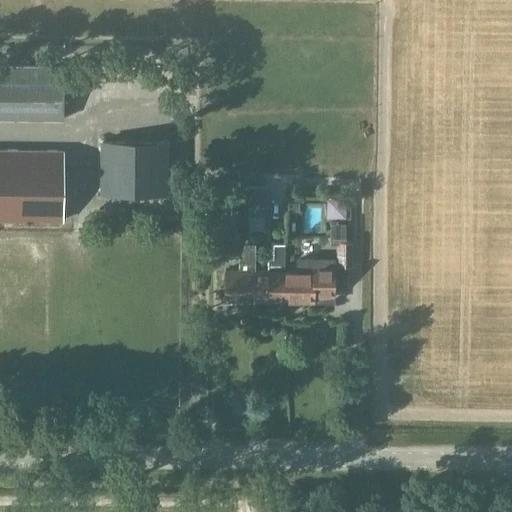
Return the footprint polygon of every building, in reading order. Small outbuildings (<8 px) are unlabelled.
[(63,66),(0,65),(0,118),(62,119),(63,66)] [(167,195),(168,141),(100,140),(100,194),(167,195)] [(0,149),(0,219),(62,220),(63,151),(0,149)] [(245,186),(244,204),(267,204),(267,186),(245,186)] [(205,194),(205,214),(230,214),(230,194),(205,194)] [(352,264),(352,240),(338,240),(338,264),(352,264)] [(254,301),(254,270),(255,244),(244,244),(244,258),(239,258),(239,270),(226,270),(225,270),(225,301),(226,301),(254,301)] [(284,301),(284,271),(284,244),(273,244),(273,258),(267,258),(267,270),(254,270),(254,301),(284,301)] [(312,302),(313,302),(334,302),(334,259),(298,259),(298,271),(284,271),(284,301),(312,301),(312,302)]
